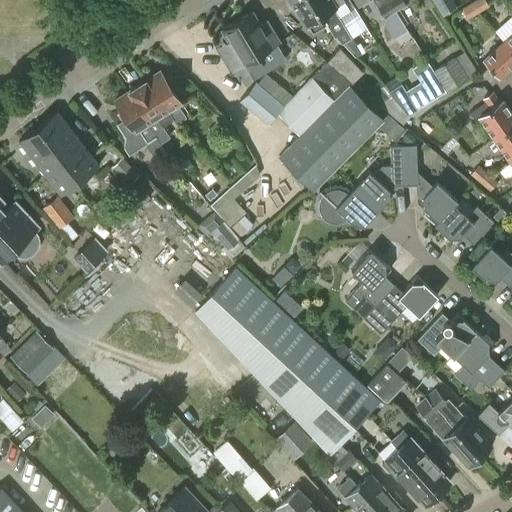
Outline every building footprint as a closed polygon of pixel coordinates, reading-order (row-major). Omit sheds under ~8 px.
[(324,25),(309,0),(287,0),(304,26),(307,24),(312,32),(324,25)] [(309,0),(324,25),(325,24),(331,33),(333,32),(340,43),(351,36),(340,19),(351,12),(343,0),(309,0)] [(410,38),(386,0),(354,0),(357,5),(364,0),(372,0),(383,18),(384,17),(401,44),(410,38)] [(386,0),(410,38),(413,37),(396,10),(406,4),(403,0),(386,0)] [(453,0),(431,0),(440,15),(441,14),(442,15),(457,6),(453,0)] [(477,0),(473,3),(478,12),(487,22),(497,14),(489,5),(485,0),(477,0)] [(478,12),(473,3),(462,10),(467,18),(478,12)] [(236,20),(265,69),(284,58),(275,43),(279,40),(269,25),(262,30),(251,11),(236,20)] [(265,69),(236,20),(221,29),(232,49),(222,55),(231,70),(242,63),(251,78),(265,69)] [(511,32),(503,40),(511,49),(511,32)] [(511,61),(511,49),(503,40),(482,58),(497,75),(511,61)] [(333,54),(327,60),(352,81),(353,80),(362,71),(339,48),(333,54)] [(433,70),(447,91),(477,72),(464,50),(433,70)] [(350,83),(352,81),(327,60),(311,76),(334,98),(350,83)] [(167,110),(171,116),(174,122),(184,116),(176,103),(179,102),(158,69),(146,77),(167,110)] [(254,81),(240,98),(268,122),(277,111),(298,133),(277,154),(312,188),(384,117),(350,83),(334,98),(311,76),(291,95),(282,104),(269,93),(277,84),(264,73),(256,83),(254,81)] [(436,74),(422,83),(433,100),(447,91),(436,74)] [(146,77),(125,90),(154,135),(159,142),(168,136),(163,129),(159,123),(171,116),(167,110),(146,77)] [(408,114),(417,108),(401,83),(387,91),(408,114)] [(291,95),(277,84),(269,93),(282,104),(291,95)] [(154,135),(125,90),(113,98),(124,117),(115,122),(124,137),(123,147),(126,152),(128,152),(129,153),(145,143),(144,141),(154,135)] [(494,137),(511,124),(511,113),(501,99),(498,101),(492,91),(483,97),(489,107),(479,115),(494,137)] [(37,124),(79,178),(98,163),(55,109),(37,124)] [(389,115),(380,125),(393,138),(403,128),(389,115)] [(79,178),(37,124),(18,139),(60,193),(79,178)] [(511,156),(511,124),(494,137),(509,159),(511,156)] [(453,202),(457,199),(436,180),(432,184),(416,171),(415,143),(402,144),(404,184),(415,184),(416,184),(416,193),(420,197),(417,201),(426,209),(422,212),(434,223),(453,202)] [(368,169),(357,180),(382,203),(392,191),(388,188),(391,185),(404,184),(402,144),(389,145),(390,164),(381,164),(373,173),(368,169)] [(227,161),(239,173),(249,163),(237,151),(227,161)] [(121,156),(120,157),(112,166),(129,183),(139,173),(121,156)] [(480,181),(487,172),(478,164),(470,173),(480,181)] [(497,181),(487,172),(480,181),(490,190),(497,181)] [(382,203),(357,180),(347,192),(343,189),(339,188),(335,187),(330,188),(327,190),(323,193),(319,189),(318,190),(322,194),(320,197),(318,202),(318,206),(319,210),(321,214),(323,218),(327,220),(331,222),(335,222),(340,221),(343,220),(344,219),(347,217),(359,228),(382,203)] [(218,194),(213,187),(204,193),(210,200),(218,194)] [(57,195),(42,207),(58,228),(73,216),(57,195)] [(460,209),(453,202),(434,223),(454,241),(462,233),(472,242),(493,220),(476,205),(467,215),(460,209)] [(13,250),(16,253),(21,254),(25,255),(29,253),(35,247),(37,243),(38,238),(36,234),(33,231),(31,228),(35,224),(20,208),(14,213),(7,205),(3,209),(0,206),(0,256),(10,247),(13,250)] [(501,205),(493,214),(498,219),(506,210),(501,205)] [(237,239),(215,214),(207,222),(212,228),(210,229),(227,247),(237,239)] [(507,284),(511,278),(511,249),(506,250),(501,255),(490,244),(471,265),(491,283),(499,275),(507,284)] [(85,269),(100,255),(90,245),(86,245),(74,257),(85,269)] [(10,247),(0,256),(0,257),(15,274),(26,264),(16,253),(13,250),(10,247)] [(373,304),(393,283),(384,274),(390,268),(370,249),(351,269),(362,280),(356,287),(373,304)] [(284,264),(292,272),(301,263),(296,259),(289,259),(284,264)] [(280,283),(292,272),(284,264),(273,275),(280,283)] [(194,309),(329,451),(378,397),(235,265),(194,309)] [(393,283),(373,304),(363,315),(380,331),(391,320),(406,303),(418,314),(437,294),(417,275),(402,291),(393,283)] [(283,309),(292,299),(283,290),(274,300),(283,309)] [(452,353),(475,329),(457,312),(450,319),(441,311),(417,338),(433,353),(442,343),(452,353)] [(493,345),(475,329),(452,353),(463,363),(454,372),(470,387),(479,378),(488,386),(504,369),(486,353),(493,345)] [(54,347),(36,330),(9,356),(28,373),(54,347)] [(10,347),(2,337),(0,338),(0,351),(2,354),(10,347)] [(402,348),(391,359),(402,369),(412,357),(402,348)] [(384,399),(387,399),(405,380),(386,363),(367,384),(384,399)] [(6,389),(16,400),(24,393),(14,382),(6,389)] [(434,388),(425,397),(477,455),(488,444),(464,416),(464,417),(446,396),(444,398),(434,388)] [(0,417),(7,425),(18,415),(0,394),(0,417)] [(34,408),(41,401),(36,396),(29,403),(34,408)] [(511,396),(497,410),(482,396),(471,408),(498,433),(508,423),(511,426),(511,396)] [(477,455),(425,397),(415,405),(423,414),(422,416),(441,437),(465,465),(477,455)] [(289,455),(310,438),(291,414),(270,431),(289,455)] [(397,448),(436,492),(449,480),(410,437),(397,448)] [(251,467),(225,440),(211,452),(237,480),(238,480),(255,499),(269,487),(251,467)] [(338,443),(327,454),(334,461),(335,462),(336,463),(347,452),(338,443)] [(436,492),(397,448),(384,460),(423,503),(436,492)] [(347,452),(336,463),(344,471),(356,459),(348,451),(347,452)] [(355,486),(379,511),(403,511),(369,473),(355,486)] [(24,511),(0,484),(0,511),(24,511)] [(207,511),(206,510),(183,486),(156,511),(207,511)] [(320,511),(297,486),(283,498),(295,511),(320,511)] [(379,511),(355,486),(343,496),(357,511),(379,511)] [(295,511),(283,498),(268,511),(295,511)] [(212,504),(206,510),(207,511),(242,511),(230,499),(218,510),(212,504)]
